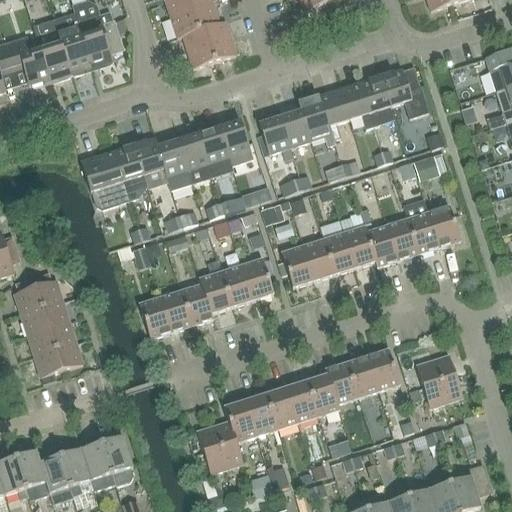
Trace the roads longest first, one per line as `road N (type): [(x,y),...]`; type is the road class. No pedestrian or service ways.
road 1 (residential): [(0,141),(143,95),(192,98),(382,38),(434,42),(511,18)]
road 2 (residential): [(161,384),(428,303),(449,309),(471,331)]
road 3 (residential): [(471,331),(511,466)]
